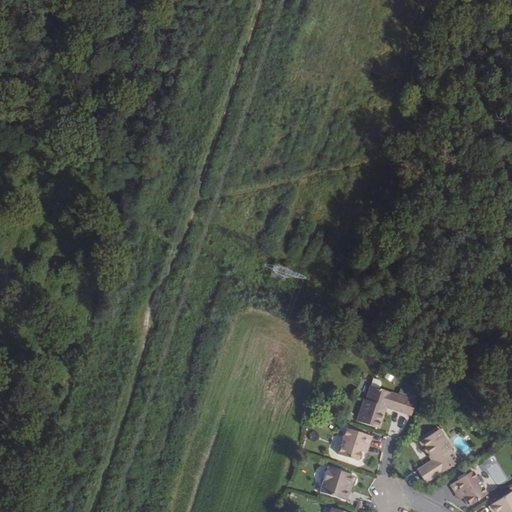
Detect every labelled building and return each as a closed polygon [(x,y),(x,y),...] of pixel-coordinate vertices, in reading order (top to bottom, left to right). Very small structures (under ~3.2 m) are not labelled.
[(363,399),(355,420),(378,428),(385,408),(401,414),(406,399),(369,386),(365,400),(363,399)] [(415,402),(406,399),(401,414),(409,417),(415,402)] [(356,453),(354,450),(355,449),(356,444),(362,446),(366,435),(341,427),(331,452),(351,459),(354,458),(356,453)] [(418,443),(430,461),(416,470),(424,483),(457,462),(449,450),(451,449),(439,430),(418,443)] [(326,465),(318,490),(341,498),(346,481),(348,482),(351,481),(353,475),(351,473),(326,465)] [(485,495),(471,471),(448,486),(454,496),(460,492),(463,496),(463,497),(462,501),(465,505),(468,505),(485,495)] [(341,498),(345,499),(351,481),(348,482),(346,481),(341,498)] [(511,511),(511,491),(494,502),(500,511),(511,511)] [(500,511),(494,502),(490,505),(494,511),(500,511)]
